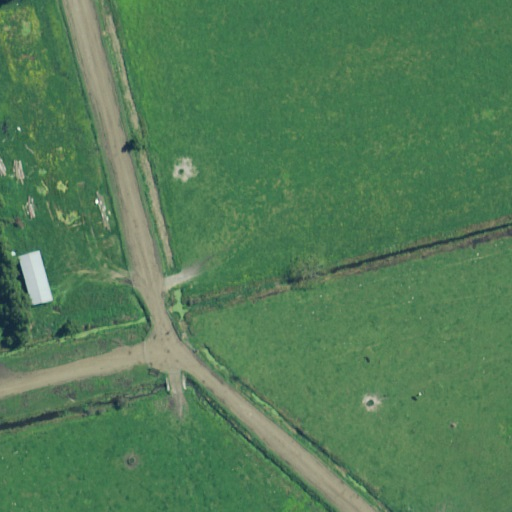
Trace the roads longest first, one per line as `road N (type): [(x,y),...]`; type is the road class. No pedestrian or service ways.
road 1 (track): [(348,511),(180,368),(91,0)]
road 2 (track): [(0,411),(511,282)]
